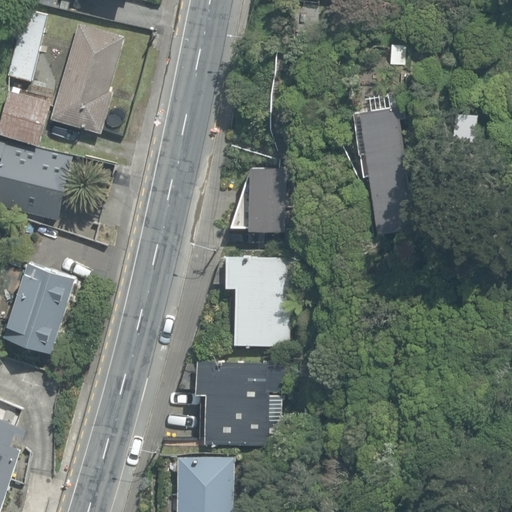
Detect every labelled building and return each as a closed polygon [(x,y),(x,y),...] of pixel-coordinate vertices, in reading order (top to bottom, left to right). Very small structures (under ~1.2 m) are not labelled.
[(329,7),(295,6),(294,39),(328,40),(329,7)] [(9,74),(33,80),(49,14),(25,8),(9,74)] [(58,118),(102,131),(106,118),(109,108),(114,91),(111,90),(127,36),(81,23),(53,117),(58,118)] [(0,129),(0,131),(41,143),(48,118),(54,100),(12,88),(3,118),(0,129)] [(367,152),(378,232),(414,227),(399,118),(406,117),(404,105),(354,112),(355,118),(360,153),(367,152)] [(71,151),(0,137),(0,159),(0,201),(59,213),(71,151)] [(0,273),(0,334),(55,351),(78,275),(7,252),(0,273)] [(235,343),(290,345),(292,256),(223,254),(214,282),(229,282),(228,286),(237,286),(235,343)] [(207,392),(205,442),(287,446),(288,419),(281,419),(283,390),(287,390),(288,365),(268,364),(269,361),(189,359),(179,386),(197,387),(197,392),(207,392)] [(0,504),(29,421),(0,412),(0,504)] [(178,511),(233,511),(235,455),(180,453),(178,511)]
